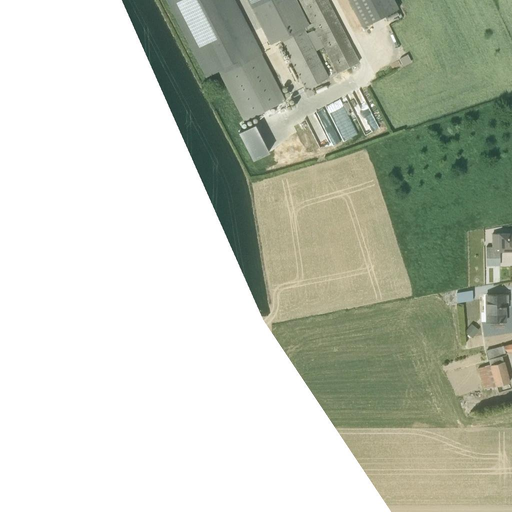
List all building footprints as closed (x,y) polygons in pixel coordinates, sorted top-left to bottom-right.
[(243,121),(285,100),(233,0),(165,0),(205,77),(218,71),(222,80),(243,121)] [(359,62),(327,0),(246,0),(270,44),(279,40),(305,89),(329,77),(315,51),(323,47),(336,73),(359,62)] [(398,8),(393,0),(347,0),(362,27),(398,8)] [(254,125),(238,133),(253,160),(268,152),(254,125)] [(511,250),(511,233),(491,234),(491,247),(486,247),(486,266),(500,265),(499,250),(511,250)] [(455,293),(455,303),(472,300),(472,290),(455,293)] [(485,295),(485,322),(505,321),(505,304),(507,304),(506,294),(485,295)] [(478,330),(471,324),(464,332),(471,338),(478,330)] [(511,343),(485,350),(489,364),(477,368),(484,389),(510,382),(502,356),(505,354),(505,352),(511,351),(511,343)]
